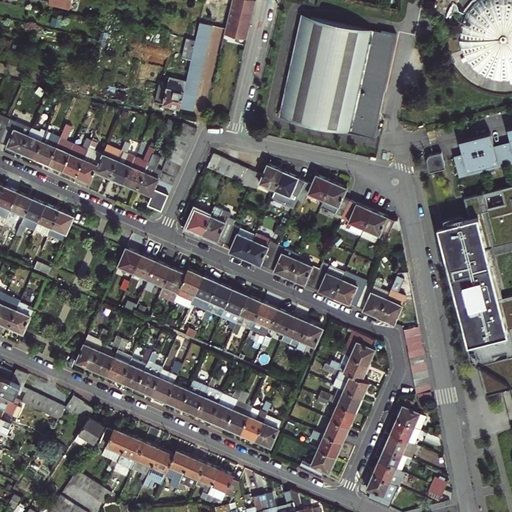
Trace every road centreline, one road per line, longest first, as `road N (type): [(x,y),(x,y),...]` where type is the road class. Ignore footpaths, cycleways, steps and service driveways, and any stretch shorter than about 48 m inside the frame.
road 1 (residential): [(343,499),(399,370),(394,336),(162,234)]
road 2 (residential): [(343,499),(0,350)]
road 3 (residential): [(411,210),(469,511)]
road 4 (residential): [(0,163),(162,234)]
road 5 (residential): [(232,138),(348,163),(383,181)]
road 6 (residential): [(265,0),(232,138)]
road 7 (residential): [(162,234),(208,133),(232,138)]
